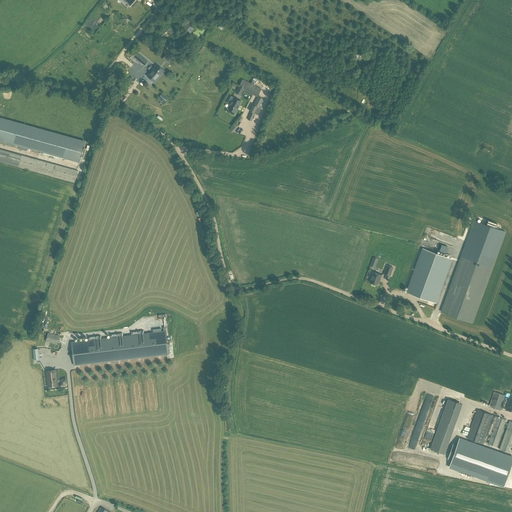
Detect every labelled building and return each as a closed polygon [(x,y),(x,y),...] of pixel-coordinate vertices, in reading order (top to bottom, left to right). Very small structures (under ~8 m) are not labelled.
[(137,53),(134,57),(144,65),(147,60),(137,53)] [(129,58),(121,66),(127,72),(135,64),(129,58)] [(164,72),(156,66),(149,76),(156,82),(164,72)] [(171,95),(175,98),(189,78),(185,75),(171,95)] [(130,81),(132,79),(130,77),(123,83),(125,86),(124,87),(125,88),(132,83),(130,81)] [(260,89),(242,80),(235,93),(240,95),(243,89),(257,96),(260,89)] [(257,107),(262,97),(258,95),(246,118),(252,121),(255,114),(258,115),(261,109),(257,107)] [(236,113),(241,102),(234,98),(228,109),(236,113)] [(155,110),(160,115),(163,112),(158,107),(155,110)] [(0,119),(0,139),(81,162),(86,144),(0,119)] [(0,149),(0,162),(74,183),(78,172),(0,149)] [(455,246),(457,237),(426,229),(424,236),(430,238),(427,247),(430,247),(432,240),(455,246)] [(422,248),(406,293),(436,304),(441,292),(439,291),(438,292),(438,291),(450,258),(422,248)] [(492,267),(473,260),(475,256),(463,251),(441,312),(472,323),(492,267)] [(387,265),(384,274),(390,276),(393,267),(387,265)] [(373,272),(369,282),(378,285),(382,275),(373,272)] [(166,330),(71,342),(73,357),(168,345),(166,330)] [(47,335),(46,338),(47,341),(55,343),(58,342),(59,339),(57,336),(49,334),(47,335)] [(32,349),(36,386),(41,385),(36,349),(32,349)] [(56,370),(46,371),(48,387),(58,386),(56,370)] [(494,392),(489,407),(500,411),(501,410),(502,411),(503,408),(502,407),(505,396),(494,392)] [(448,397),(430,448),(445,453),(463,402),(448,397)] [(477,410),(467,439),(483,445),(493,415),(477,410)] [(497,417),(488,444),(497,447),(506,420),(497,417)] [(511,421),(509,421),(500,449),(511,453),(511,450),(511,421)] [(511,460),(511,458),(458,440),(456,447),(452,446),(447,462),(450,463),(448,470),(502,489),(511,460)]
